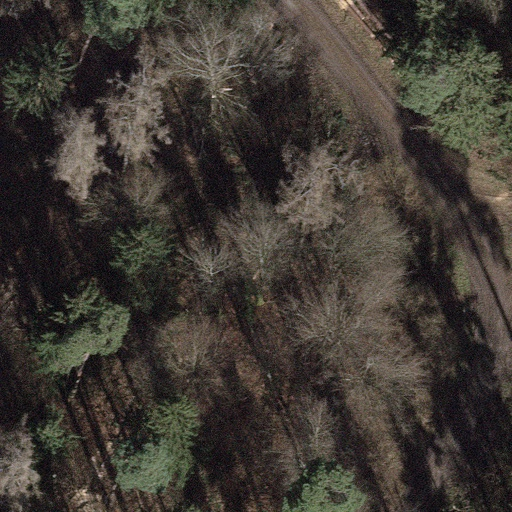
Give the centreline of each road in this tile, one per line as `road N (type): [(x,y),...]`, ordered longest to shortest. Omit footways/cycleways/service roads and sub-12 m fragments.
road 1 (track): [(296,0),(454,191),(511,194)]
road 2 (track): [(435,511),(511,346)]
road 3 (track): [(454,191),(511,325)]
